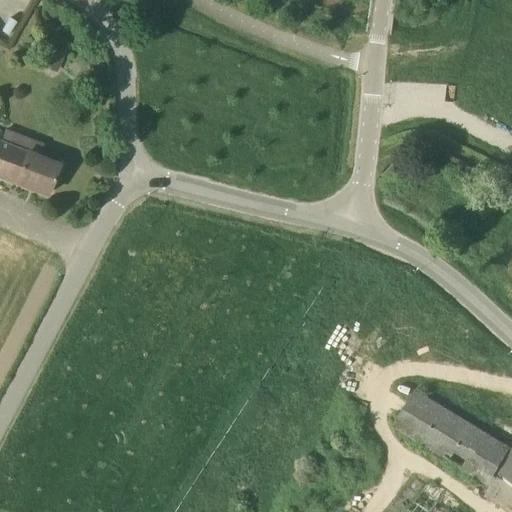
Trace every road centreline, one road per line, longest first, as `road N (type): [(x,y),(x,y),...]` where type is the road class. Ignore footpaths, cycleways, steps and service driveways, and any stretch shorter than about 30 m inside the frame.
road 1 (unclassified): [(0,422),(100,227),(131,185)]
road 2 (unclassified): [(352,224),(384,0)]
road 3 (unclassified): [(352,224),(150,180)]
road 4 (unclassified): [(150,180),(126,142),(119,47),(80,0)]
road 5 (unclassified): [(511,339),(437,271),(352,224)]
